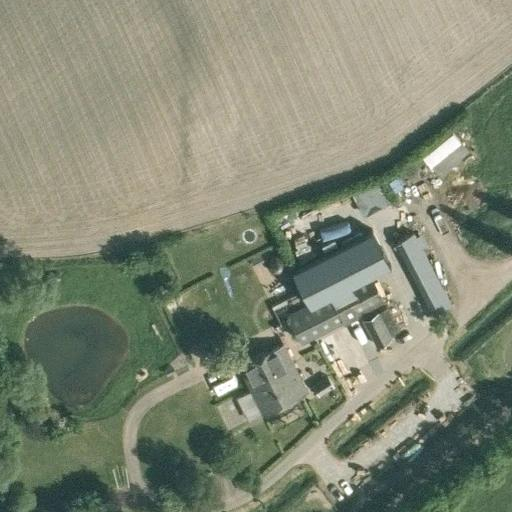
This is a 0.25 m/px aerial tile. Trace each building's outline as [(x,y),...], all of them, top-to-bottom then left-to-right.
[(382,171),(354,185),(365,205),(392,191),(382,171)] [(399,227),(430,302),(449,294),(418,219),(399,227)] [(308,303),(287,314),(301,343),(358,314),(384,300),(370,271),(390,261),(373,228),(291,271),(308,303)] [(272,270),(279,271),(284,268),(286,261),(282,256),(276,254),(270,258),(269,265),(272,270)] [(375,346),(391,338),(391,336),(401,331),(388,306),(377,311),(362,319),(375,346)] [(410,362),(425,351),(418,341),(403,352),(410,362)] [(277,371),(291,364),(288,358),(286,359),(278,343),(238,364),(249,387),(277,372),(277,371)] [(249,387),(262,413),(305,392),(291,364),(277,371),(277,372),(249,387)] [(349,385),(367,378),(362,367),(344,373),(349,385)] [(313,384),(319,394),(333,386),(327,376),(313,384)]
